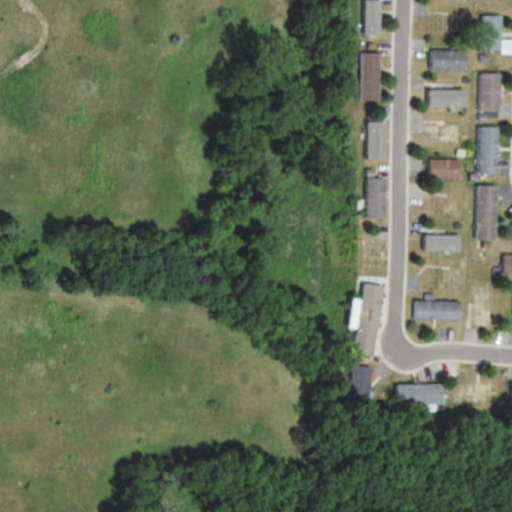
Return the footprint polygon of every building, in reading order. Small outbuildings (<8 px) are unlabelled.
[(357,0),(374,0),(374,33),(357,33),(357,0)] [(478,14),(498,14),(497,49),(477,49),(478,14)] [(427,48),(426,69),(461,69),(462,49),(427,48)] [(354,50),(374,51),(373,99),(353,99),(354,50)] [(478,52),(477,60),(486,60),(486,53),(478,52)] [(477,71),(497,71),(496,110),(476,109),(477,71)] [(424,88),(424,105),(461,105),(461,87),(424,88)] [(476,112),(484,112),(484,120),(476,119),(476,112)] [(359,157),(379,158),(380,120),(360,119),(359,157)] [(476,125),(495,125),(493,172),(475,171),(476,125)] [(453,154),(454,147),(464,148),(463,155),(453,154)] [(425,157),(457,158),(456,178),(424,178),(425,157)] [(359,176),(379,177),(377,217),(358,217),(359,176)] [(474,183),(495,184),(494,239),(473,238),(474,183)] [(419,233),(419,250),(456,250),(457,234),(419,233)] [(511,253),(502,253),(502,273),(511,273),(511,253)] [(356,281),(378,284),(368,356),(346,353),(356,281)] [(411,299),(410,318),(459,319),(460,299),(411,299)] [(347,363),(367,366),(363,403),(343,401),(347,363)] [(393,383),(441,382),(441,402),(393,403),(393,383)]
